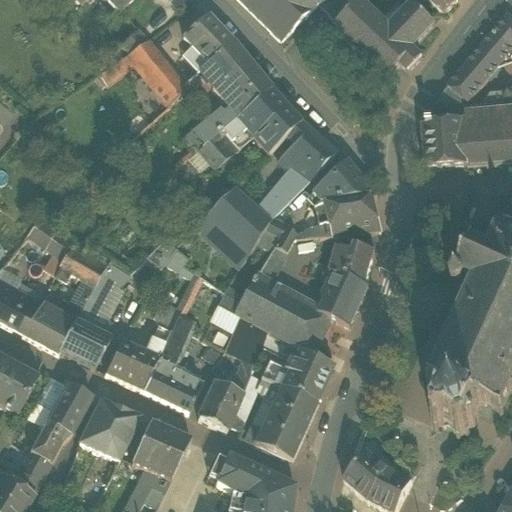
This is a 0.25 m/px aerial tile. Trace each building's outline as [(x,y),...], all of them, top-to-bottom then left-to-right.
[(93,0),(101,0),(118,18),(136,2),(134,0),(67,0),(79,13),(93,0)] [(247,0),(240,7),(280,46),(307,19),(289,0),(247,0)] [(289,0),(307,19),(317,9),(317,10),(327,0),(289,0)] [(327,0),(317,10),(325,17),(342,1),(340,0),(327,0)] [(427,0),(445,17),(461,0),(427,0)] [(350,9),(342,2),(325,18),(334,26),(350,9)] [(400,69),(408,77),(422,62),(411,52),(435,28),(413,7),(405,15),(403,13),(393,23),(395,25),(389,31),(357,2),(350,9),(334,26),(331,29),(369,65),(378,55),(397,73),(400,69)] [(494,35),(505,44),(511,35),(511,21),(508,18),(494,35)] [(182,42),(191,51),(207,69),(232,47),(207,21),(182,42)] [(119,51),(128,60),(147,47),(137,35),(119,51)] [(494,35),(448,90),(468,107),(498,71),(511,53),(511,50),(505,44),(494,35)] [(169,110),(186,96),(182,90),(147,46),(147,47),(128,60),(125,62),(133,71),(166,113),(169,110)] [(245,64),(232,47),(207,69),(198,77),(214,96),(224,87),(221,83),(245,64)] [(198,77),(207,69),(191,51),(181,61),(196,78),(198,77)] [(511,53),(498,71),(511,66),(511,53)] [(378,55),(369,65),(388,82),(397,73),(378,55)] [(104,91),(133,71),(125,62),(98,81),(104,91)] [(270,95),(245,64),(221,83),(224,87),(214,96),(229,114),(236,124),(271,96),(270,95)] [(437,103),(422,130),(463,126),(468,126),(468,118),(468,108),(468,107),(448,90),(437,103)] [(468,118),(468,126),(488,123),(489,137),(511,134),(511,93),(511,92),(509,91),(507,91),(505,91),(503,93),(502,95),(490,96),(482,107),(478,112),(478,117),(468,118)] [(292,119),(271,96),(236,124),(235,125),(251,143),(259,151),(292,119)] [(482,107),(468,108),(468,118),(478,117),(478,112),(482,107)] [(235,125),(236,124),(229,114),(222,120),(219,117),(194,138),(205,150),(235,125)] [(300,128),(292,119),(259,151),(267,160),(285,142),(300,128)] [(511,134),(489,137),(488,123),(468,126),(463,126),(466,169),(468,169),(511,164),(511,134)] [(235,125),(205,150),(197,157),(209,170),(213,175),(251,143),(235,125)] [(466,169),(463,126),(422,130),(426,173),(466,169)] [(300,127),(300,128),(285,142),(294,150),(309,135),(300,127)] [(335,158),(309,135),(294,150),(278,166),(289,176),(304,189),(335,158)] [(209,170),(197,157),(186,166),(198,179),(209,170)] [(511,164),(468,169),(468,173),(488,171),(488,173),(502,171),(502,170),(511,168),(511,164)] [(312,197),(322,207),(371,198),(365,191),(345,166),(312,197)] [(204,223),(247,261),(255,249),(271,223),(304,189),(289,176),(257,214),(234,193),(204,223)] [(63,194),(72,201),(84,186),(76,179),(63,194)] [(322,207),(332,241),(380,234),(371,198),(322,207)] [(27,239),(45,252),(56,235),(41,222),(27,239)] [(237,276),(247,261),(204,223),(191,234),(237,276)] [(272,253),(285,258),(296,240),(285,230),(271,223),(255,249),(270,257),(272,253)] [(457,444),(460,445),(462,441),(464,442),(465,440),(469,442),(470,439),(466,437),(468,433),(470,434),(474,432),(476,427),(475,423),(473,422),(475,418),(479,420),(480,417),(476,415),(479,409),(482,408),(499,415),(500,420),(504,418),(502,414),(510,395),(511,395),(511,233),(506,231),(501,235),(499,235),(497,230),(494,233),(496,236),(488,252),(474,246),(472,241),(468,242),(470,247),(466,257),(459,255),(460,254),(458,254),(454,263),(456,263),(462,266),(457,276),(453,277),(450,282),(452,287),(457,289),(461,288),(471,292),(467,301),(462,299),(460,302),(465,304),(458,321),(453,319),(452,322),(456,324),(449,340),(444,338),(443,341),(447,343),(440,360),(436,358),(434,361),(439,363),(430,382),(426,383),(427,387),(432,385),(448,393),(450,396),(447,402),(443,400),(441,403),(445,405),(437,424),(433,422),(431,425),(435,427),(435,429),(436,430),(435,434),(438,436),(440,431),(458,440),(457,444)] [(73,247),(56,235),(45,252),(53,257),(63,264),(73,247)] [(145,263),(160,276),(163,271),(173,253),(164,244),(145,263)] [(63,264),(59,271),(71,278),(93,292),(107,267),(73,247),(63,264)] [(330,276),(334,277),(365,289),(375,255),(354,249),(353,255),(336,251),(330,276)] [(187,265),(173,253),(163,271),(189,286),(193,279),(183,272),(187,265)] [(270,257),(269,259),(281,265),(285,258),(272,253),(270,257)] [(59,271),(63,264),(53,257),(41,275),(52,282),(54,280),(59,271)] [(269,288),(281,265),(269,259),(256,281),(269,288)] [(107,267),(93,292),(90,298),(79,318),(92,324),(112,288),(117,290),(129,280),(107,267)] [(66,286),(71,278),(59,271),(54,280),(66,286)] [(0,272),(0,285),(14,292),(21,282),(0,272)] [(368,291),(365,289),(334,277),(324,299),(320,297),(316,305),(320,307),(317,314),(316,317),(331,324),(343,329),(350,332),(368,291)] [(297,354),(312,362),(331,324),(316,317),(317,314),(269,288),(256,281),(254,280),(242,301),(238,308),(232,319),(238,322),(266,337),(297,354)] [(176,323),(184,327),(205,286),(197,281),(176,323)] [(0,310),(14,292),(0,285),(0,310)] [(92,324),(103,330),(124,294),(117,290),(112,288),(92,324)] [(223,298),(224,299),(238,308),(242,301),(227,291),(223,298)] [(0,310),(0,328),(10,334),(33,303),(14,292),(0,310)] [(75,297),(63,319),(75,326),(79,318),(90,298),(83,294),(79,299),(75,297)] [(232,319),(238,308),(224,299),(217,311),(232,319)] [(39,306),(33,303),(10,334),(22,340),(42,308),(39,306)] [(151,345),(163,351),(174,326),(180,314),(160,305),(153,321),(159,329),(151,345)] [(58,358),(75,326),(63,319),(42,308),(22,340),(57,359),(58,359),(58,358)] [(232,319),(217,311),(209,327),(231,339),(238,322),(232,319)] [(79,318),(75,326),(100,338),(103,330),(92,324),(79,318)] [(230,341),(259,353),(266,337),(238,322),(231,339),(230,341)] [(172,371),(172,370),(175,364),(181,361),(194,332),(184,327),(176,323),(174,326),(163,351),(159,362),(158,363),(172,371)] [(111,343),(100,338),(75,326),(58,358),(93,374),(111,343)] [(242,363),(253,368),(259,353),(230,341),(223,356),(242,363)] [(104,379),(142,396),(158,363),(159,362),(146,356),(122,345),(104,379)] [(151,345),(146,356),(159,362),(163,351),(151,345)] [(260,383),(280,392),(316,408),(332,370),(327,368),(312,362),(297,354),(291,365),(288,363),(283,373),(268,366),(260,383)] [(176,372),(181,361),(175,364),(172,370),(176,372)] [(0,412),(15,422),(37,384),(0,363),(0,412)] [(202,386),(176,372),(172,370),(172,371),(158,363),(142,396),(150,399),(187,418),(202,386)] [(242,363),(230,393),(218,388),(215,387),(197,423),(225,437),(226,436),(228,430),(242,398),(241,398),(248,378),(253,368),(242,363)] [(228,430),(238,434),(256,396),(275,404),(280,392),(260,383),(248,378),(241,398),(242,398),(228,430)] [(35,406),(52,416),(66,390),(50,381),(35,406)] [(52,416),(46,427),(67,438),(70,440),(90,402),(67,389),(66,390),(52,416)] [(275,404),(261,433),(254,449),(282,463),(293,458),(316,408),(280,392),(275,404)] [(52,416),(35,406),(24,423),(43,433),(46,427),(52,416)] [(78,449),(118,467),(139,422),(100,406),(78,449)] [(61,449),(67,438),(46,427),(43,433),(29,458),(50,469),(50,468),(61,449)] [(156,481),(170,487),(190,445),(149,427),(130,469),(146,476),(156,481)] [(389,475),(412,486),(419,472),(381,453),(388,439),(365,427),(354,457),(361,463),(362,463),(374,462),(389,475)] [(243,444),(254,449),(261,433),(251,428),(243,444)] [(0,439),(0,462),(17,436),(10,431),(4,440),(0,438),(0,439)] [(29,458),(19,452),(8,470),(18,477),(29,458)] [(0,511),(24,511),(38,491),(50,469),(29,458),(18,477),(10,489),(1,483),(0,485),(0,511)] [(290,511),(293,491),(228,461),(215,489),(228,496),(242,501),(239,511),(290,511)] [(367,506),(378,511),(399,511),(412,486),(389,475),(374,462),(362,463),(361,463),(345,482),(344,486),(367,506)] [(124,511),(140,511),(156,481),(146,476),(143,483),(137,487),(124,511)] [(511,511),(511,498),(503,511),(511,511)]
